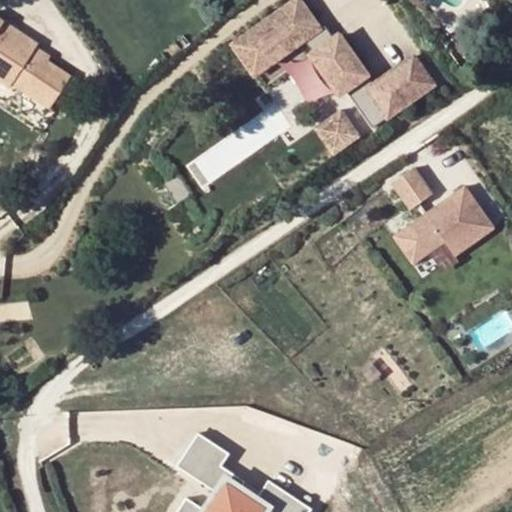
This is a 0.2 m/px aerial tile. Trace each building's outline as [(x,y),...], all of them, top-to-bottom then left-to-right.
[(301,0),(295,0),(230,45),(261,91),(309,58),(339,101),(349,94),(375,132),(441,87),(416,50),(371,80),(338,32),(328,39),(301,0)] [(0,26),(0,83),(7,89),(10,86),(46,110),(67,78),(45,63),(30,54),(34,48),(0,26)] [(474,53),(465,41),(454,49),(462,61),(474,53)] [(48,57),(34,48),(30,54),(45,63),(48,57)] [(172,96),(160,105),(181,135),(194,126),(172,96)] [(342,110),(315,129),(334,155),(361,136),(342,110)] [(130,122),(119,131),(131,147),(143,138),(130,122)] [(416,166),(389,184),(408,212),(418,206),(423,211),(389,235),(408,265),(443,241),(454,257),(497,229),(465,184),(439,202),(416,166)] [(187,189),(177,195),(192,215),(202,208),(187,189)] [(192,215),(177,195),(169,201),(184,222),(192,215)] [(186,500),(179,511),(180,511),(311,511),(314,508),(265,477),(256,491),(246,484),(249,479),(225,465),(233,453),(198,432),(175,468),(213,492),(202,510),(186,500)]
